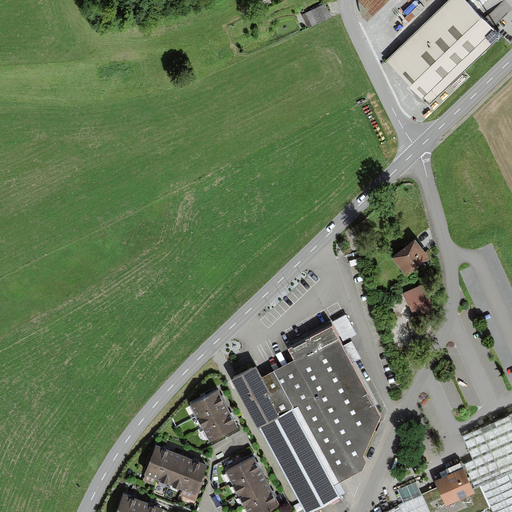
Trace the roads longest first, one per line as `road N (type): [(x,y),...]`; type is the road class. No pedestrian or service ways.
road 1 (tertiary): [(87,511),(158,404),(415,154)]
road 2 (residential): [(419,150),(453,297),(360,511)]
road 3 (residential): [(415,154),(345,0)]
road 4 (unknown): [(210,350),(289,493)]
road 5 (tertiary): [(419,150),(511,60)]
